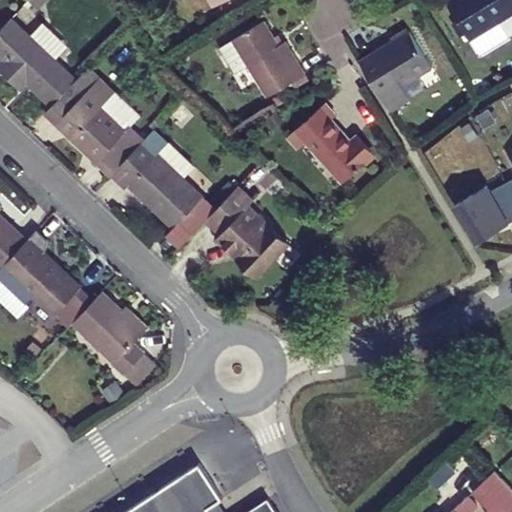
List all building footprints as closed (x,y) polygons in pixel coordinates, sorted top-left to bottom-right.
[(511,13),(511,0),(450,0),(449,1),(472,38),(511,13)] [(18,15),(0,34),(0,47),(11,58),(5,63),(20,79),(27,73),(59,104),(83,78),(18,15)] [(285,40),(279,43),(265,20),(220,47),(236,72),(248,64),(268,95),(304,72),(285,40)] [(362,61),(392,111),(411,99),(403,86),(434,68),(411,31),(362,61)] [(59,104),(52,111),(116,171),(149,135),(135,122),(145,112),(95,65),(83,78),(59,104)] [(329,124),(334,119),(322,106),(287,137),(299,149),(306,143),(344,185),(371,161),(354,141),(348,146),(329,124)] [(116,171),(115,172),(129,185),(132,181),(177,224),(178,223),(192,236),(220,206),(206,193),(187,175),(198,163),(172,139),(158,126),(149,135),(116,171)] [(242,182),(211,216),(225,230),(221,234),(260,272),(291,239),(252,201),(257,196),(242,182)] [(511,219),(511,192),(507,183),(491,191),(488,185),(456,205),(478,242),(498,230),(496,228),(511,219)] [(0,262),(9,271),(37,241),(3,209),(7,204),(0,197),(0,262)] [(84,323),(104,302),(55,255),(58,252),(59,243),(46,230),(37,241),(9,271),(0,279),(0,294),(27,320),(38,307),(36,304),(44,296),(79,330),(84,323)] [(127,364),(146,344),(156,333),(114,293),(104,302),(84,323),(127,364)] [(146,344),(127,364),(125,366),(136,376),(157,355),(146,344)] [(157,355),(136,376),(147,386),(167,365),(157,355)] [(429,478),(438,487),(456,470),(448,461),(429,478)] [(201,468),(133,511),(274,511),(269,503),(255,511),(211,511),(220,506),(224,503),(201,468)] [(490,511),(511,511),(511,491),(495,473),(474,492),(493,510),(490,511)] [(472,511),(479,506),(470,495),(452,511),(472,511)]
